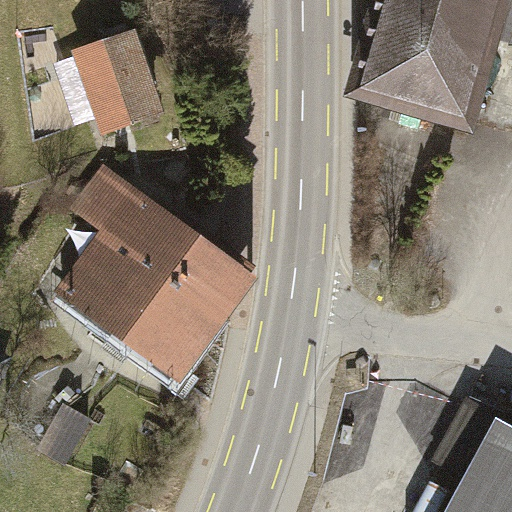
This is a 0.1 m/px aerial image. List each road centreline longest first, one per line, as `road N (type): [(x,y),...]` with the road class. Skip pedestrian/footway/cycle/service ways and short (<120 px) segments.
road 1 (primary): [(292,321),(303,0)]
road 2 (residential): [(292,321),(511,349)]
road 3 (primary): [(236,511),(292,321)]
